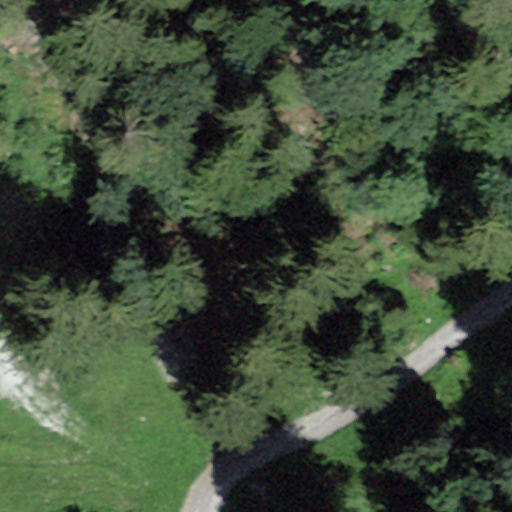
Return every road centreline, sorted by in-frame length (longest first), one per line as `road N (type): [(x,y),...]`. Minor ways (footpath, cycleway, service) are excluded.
road 1 (track): [(188,511),(187,488),(241,449),(511,310)]
road 2 (track): [(511,74),(311,0)]
